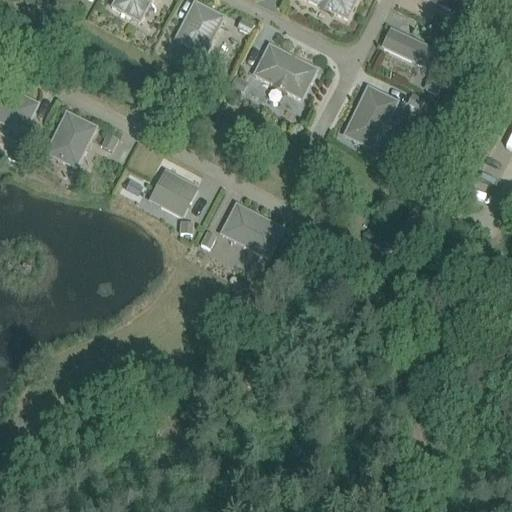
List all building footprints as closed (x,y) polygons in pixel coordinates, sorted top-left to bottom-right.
[(117,0),(111,11),(138,27),(153,0),(117,0)] [(297,0),(347,24),(358,0),(297,0)] [(434,0),(433,4),(462,17),(470,0),(434,0)] [(193,6),(174,44),(204,59),(224,21),(193,6)] [(242,21),(237,31),(250,38),(255,27),(242,21)] [(433,53),(391,34),(384,50),(425,70),(433,53)] [(253,79),(301,104),(317,74),(268,49),(253,79)] [(230,89),(241,95),(246,85),(236,80),(230,89)] [(37,107),(0,88),(0,124),(23,136),(37,107)] [(343,140),(374,155),(397,106),(367,91),(343,140)] [(420,113),(425,102),(412,96),(407,107),(420,113)] [(95,131),(67,117),(47,156),(75,170),(95,131)] [(117,142),(107,138),(101,149),(111,155),(118,142),(117,142)] [(17,150),(11,163),(23,168),(28,156),(17,150)] [(166,175),(156,195),(159,196),(162,205),(160,208),(181,220),(196,191),(166,175)] [(283,233),(237,208),(222,237),(268,261),(283,233)] [(193,227),(180,226),(179,237),(192,237),(193,227)] [(209,252),(215,241),(206,236),(200,248),(209,252)] [(511,253),(507,251),(501,262),(511,267),(511,253)]
